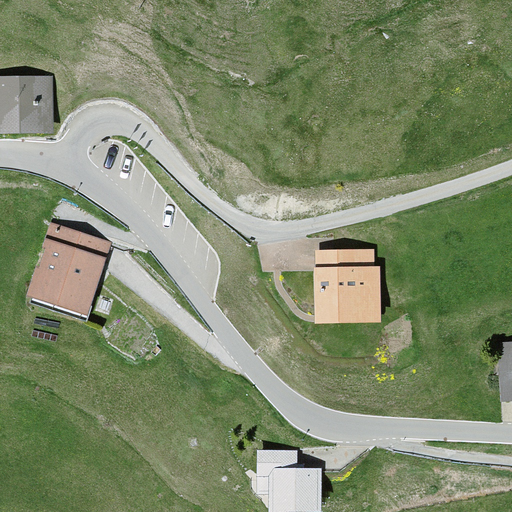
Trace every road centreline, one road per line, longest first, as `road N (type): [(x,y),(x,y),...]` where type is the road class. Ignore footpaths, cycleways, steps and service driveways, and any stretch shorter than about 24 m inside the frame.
road 1 (tertiary): [(511,435),(325,423),(301,411),(259,379),(144,232),(63,168)]
road 2 (unclassified): [(511,157),(380,207),(269,231),(205,202),(131,125),(92,124),(63,168)]
